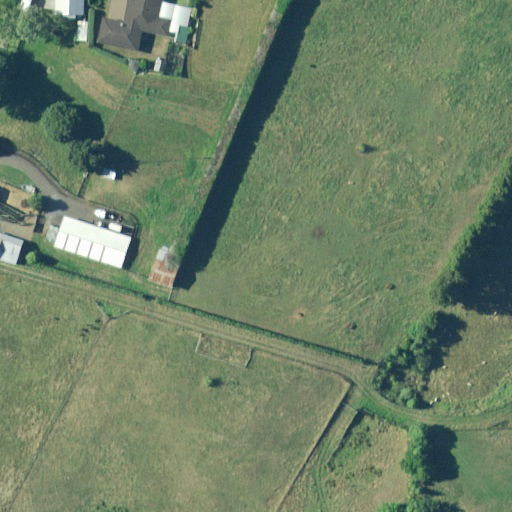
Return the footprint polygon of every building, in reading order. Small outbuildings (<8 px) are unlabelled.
[(63,15),(63,18),(82,19),(82,15),(84,15),(84,0),(55,0),(55,14),(63,15)] [(162,0),(128,0),(124,22),(103,18),(98,43),(137,51),(141,31),(168,36),(171,19),(159,17),(162,0)] [(195,9),(176,4),(169,31),(177,33),(175,41),(186,44),(195,9)] [(86,41),(87,21),(78,21),(77,40),(86,41)] [(130,54),(97,46),(96,54),(128,62),(130,54)] [(166,60),(156,58),(153,70),(163,73),(166,60)] [(104,229),(97,227),(99,221),(88,217),(86,223),(64,216),(61,227),(48,223),(44,238),(56,242),(55,246),(121,268),(130,238),(114,233),(116,226),(106,223),(104,229)] [(0,258),(17,264),(24,241),(0,233),(0,258)] [(173,277),(152,270),(149,280),(170,287),(173,277)]
